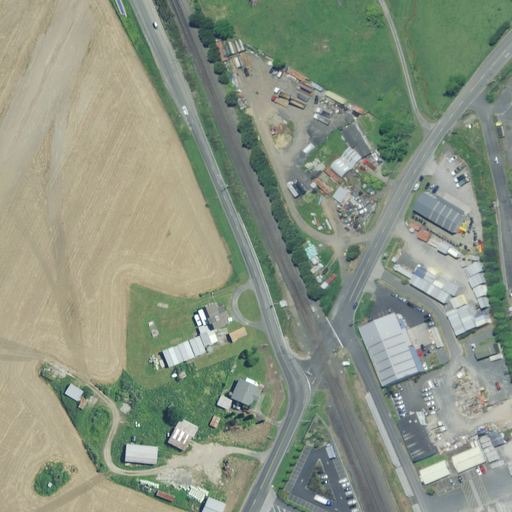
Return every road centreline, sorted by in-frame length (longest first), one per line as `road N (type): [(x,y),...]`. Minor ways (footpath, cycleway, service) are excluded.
road 1 (tertiary): [(250,511),(298,406),(297,384),(140,0)]
road 2 (unclassified): [(511,43),(414,171),(334,332)]
road 3 (unknown): [(443,369),(453,407),(473,412),(478,399),(456,359)]
